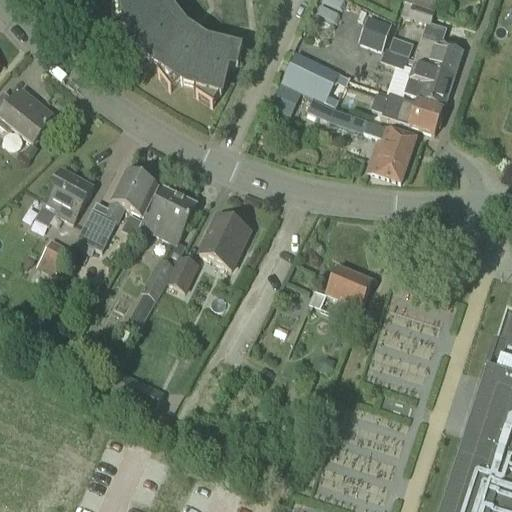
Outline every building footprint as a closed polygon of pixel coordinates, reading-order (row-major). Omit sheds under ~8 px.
[(119,0),(123,8),(119,9),(126,29),(127,29),(139,44),(136,46),(149,63),(150,62),(166,73),(164,76),(182,87),(183,86),(201,91),(201,94),(221,99),(230,61),(204,54),(181,39),(164,17),(157,0),(119,0)] [(334,2),(327,21),(345,28),(353,9),(334,2)] [(430,30),(434,17),(405,8),(401,21),(430,30)] [(381,58),(391,30),(368,21),(358,49),(381,58)] [(383,61),(406,69),(413,50),(393,42),(388,55),(385,54),(383,61)] [(412,70),(453,84),(462,56),(421,42),(412,70)] [(335,115),(350,83),(296,57),(280,89),(335,115)] [(404,75),(406,69),(383,61),(380,67),(404,75)] [(444,112),(453,84),(412,70),(403,99),(444,112)] [(55,123),(22,96),(13,106),(3,97),(0,100),(0,132),(7,138),(11,133),(33,151),(55,123)] [(389,98),(381,121),(409,130),(409,131),(434,140),(442,116),(417,107),(417,108),(389,98)] [(349,141),(366,145),(370,127),(354,123),(349,141)] [(400,188),(416,144),(382,132),(367,177),(400,188)] [(73,230),(93,192),(61,175),(35,223),(45,229),(51,218),(73,230)] [(143,221),(157,192),(126,177),(105,220),(93,214),(74,252),(83,256),(86,250),(101,258),(116,228),(118,229),(126,213),(143,221)] [(176,251),(196,210),(164,194),(149,224),(146,222),(134,248),(142,252),(147,248),(152,239),(176,251)] [(231,275),(249,237),(217,221),(199,259),(231,275)] [(53,281),(68,254),(50,244),(35,272),(53,281)] [(184,296),(196,271),(181,263),(168,288),(184,296)] [(155,307),(174,273),(159,264),(140,298),(155,307)] [(357,325),(372,288),(337,273),(325,301),(340,307),(336,316),(357,325)] [(319,314),(325,300),(314,295),(308,310),(319,314)] [(454,479),(443,511),(511,511),(511,322),(506,321),(487,379),(454,479)] [(168,378),(177,356),(151,345),(142,367),(168,378)] [(118,376),(108,395),(153,418),(164,398),(118,376)]
